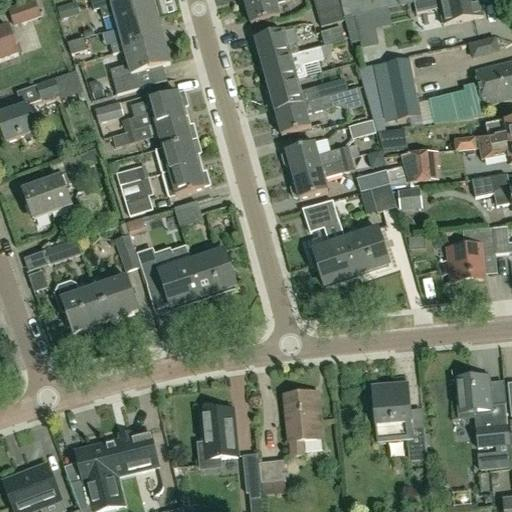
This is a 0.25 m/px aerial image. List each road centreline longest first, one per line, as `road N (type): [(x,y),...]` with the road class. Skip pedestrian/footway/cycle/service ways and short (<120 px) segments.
road 1 (residential): [(291,350),(195,0)]
road 2 (residential): [(48,402),(182,367),(291,350)]
road 3 (unclassified): [(291,350),(511,328)]
road 4 (residential): [(48,402),(0,266)]
